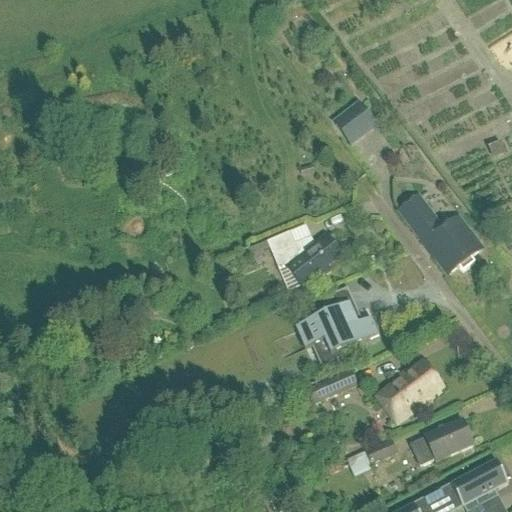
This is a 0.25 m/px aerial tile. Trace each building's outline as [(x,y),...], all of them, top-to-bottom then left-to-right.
[(350,150),(377,129),(359,105),(332,125),(350,150)] [(441,233),(417,201),(400,214),(426,247),(428,245),(436,255),(434,257),(450,277),(459,269),(463,274),(475,265),(471,260),(481,252),(457,221),(441,233)] [(294,249),(290,236),(267,246),(279,273),(285,271),(304,295),(331,275),(328,270),(342,259),(326,239),(312,250),(307,243),(294,249)] [(231,316),(219,321),(224,334),(237,329),(237,330),(284,310),(278,298),(232,318),(231,316)] [(305,354),(312,351),(325,345),(330,356),(329,356),(331,360),(379,339),(371,322),(358,328),(356,324),(357,323),(350,308),(302,329),(296,332),(305,354)] [(396,429),(423,408),(422,406),(443,391),(424,366),(377,403),(396,429)] [(312,409),(329,402),(358,390),(352,374),(322,386),(323,387),(305,394),(312,409)] [(436,466),(474,449),(463,424),(425,441),(426,442),(410,449),(420,471),(435,464),(436,466)] [(355,481),(373,473),(371,469),(398,457),(392,446),(348,465),(355,481)] [(462,511),(508,488),(496,464),(406,511),(462,511)] [(241,509),(240,507),(219,511),(264,511),(263,503),(241,509)]
